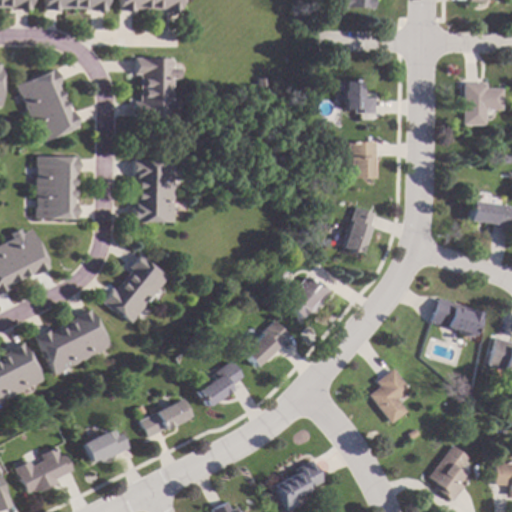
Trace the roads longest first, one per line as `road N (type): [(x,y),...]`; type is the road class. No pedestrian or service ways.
road 1 (residential): [(420,0),(413,260),(301,399),(118,511)]
road 2 (residential): [(511,50),(183,46)]
road 3 (residential): [(90,284),(103,91)]
road 4 (residential): [(375,511),(362,473),(301,399)]
road 5 (residential): [(103,91),(87,62),(50,43),(0,41)]
